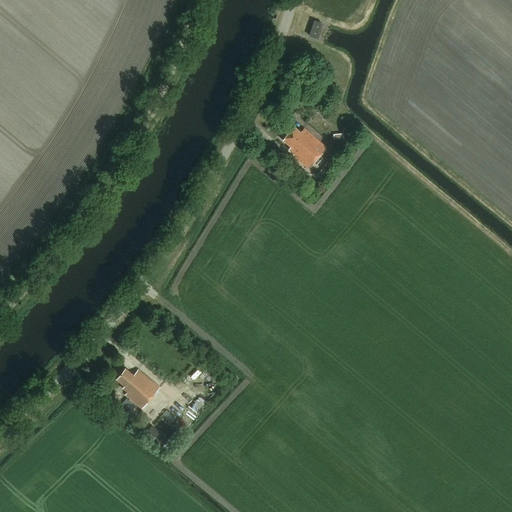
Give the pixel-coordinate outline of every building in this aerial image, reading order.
[(317,39),(322,24),(315,22),(310,36),(317,39)] [(294,127),(282,140),(291,147),(288,150),(294,154),(292,156),(308,169),(326,148),(304,129),(301,133),(294,127)] [(322,169),(327,172),(332,166),(327,162),(322,169)] [(321,179),(326,172),(322,169),(316,175),(321,179)] [(302,176),(296,171),(294,175),(300,180),(302,176)] [(142,409),(159,388),(138,370),(133,375),(125,368),(116,379),(124,386),(122,388),(127,392),(125,395),(142,409)] [(179,420),(187,428),(202,414),(194,406),(179,420)] [(169,429),(172,424),(160,415),(157,420),(169,429)]
